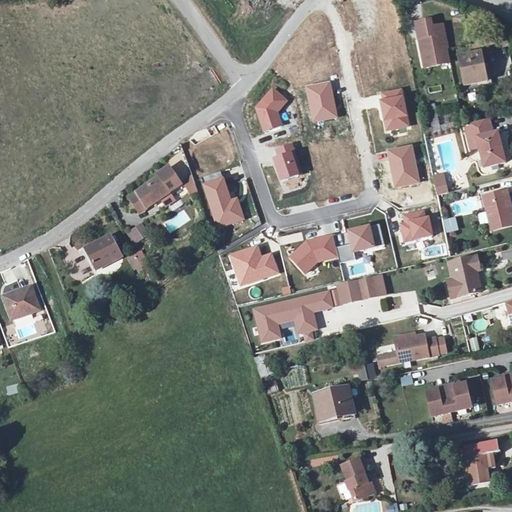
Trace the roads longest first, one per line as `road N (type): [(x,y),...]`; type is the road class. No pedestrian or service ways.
road 1 (residential): [(322,0),(337,22),(371,191),(361,203),(272,217),(228,97)]
road 2 (residential): [(0,262),(75,219),(228,97)]
road 3 (residential): [(228,97),(313,0)]
